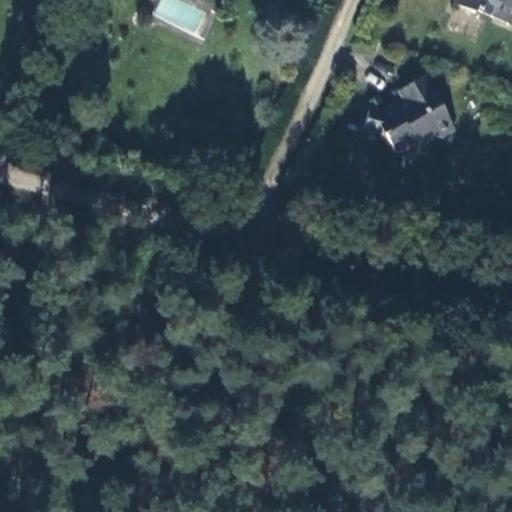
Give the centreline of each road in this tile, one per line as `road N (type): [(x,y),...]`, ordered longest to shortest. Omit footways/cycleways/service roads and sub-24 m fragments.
road 1 (residential): [(0,176),(254,232),(357,0)]
road 2 (track): [(254,232),(511,289)]
